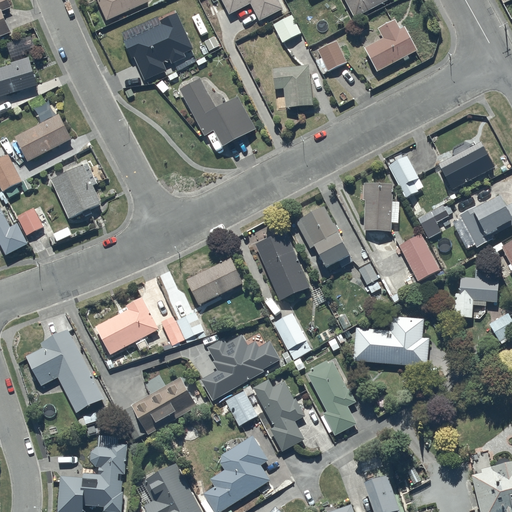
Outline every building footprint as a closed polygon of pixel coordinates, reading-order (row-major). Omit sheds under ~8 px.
[(8,0),(0,0),(0,36),(11,31),(2,10),(11,7),(8,0)] [(149,0),(97,0),(107,20),(150,1),(149,0)] [(196,0),(167,0),(161,3),(166,15),(184,7),(187,14),(200,8),(196,0)] [(279,0),(222,0),(229,14),(251,3),(259,20),(284,8),(279,0)] [(345,0),(355,16),(386,0),(345,0)] [(292,14),(273,24),(283,42),(302,31),(292,14)] [(365,47),(378,71),(403,57),(404,60),(409,57),(408,54),(417,49),(405,26),(400,28),(395,18),(378,27),(383,37),(365,47)] [(185,22),(139,40),(142,46),(129,51),(129,53),(123,56),(133,80),(198,54),(185,22)] [(337,40),(318,49),(321,56),(316,58),(323,74),(347,61),(337,40)] [(12,64),(0,67),(0,96),(37,84),(29,56),(11,62),(12,64)] [(309,64),(273,68),(275,89),(284,88),(286,107),(314,105),(309,64)] [(201,77),(180,89),(205,135),(209,133),(218,150),(258,128),(240,94),(216,106),(201,77)] [(28,161),(72,138),(59,112),(15,136),(28,161)] [(481,141),(439,163),(453,189),(495,167),(481,141)] [(404,148),(386,157),(406,197),(418,190),(413,181),(418,178),(421,184),(429,180),(426,174),(419,177),(404,148)] [(8,154),(0,157),(0,183),(4,190),(22,180),(8,154)] [(84,164),(51,179),(69,218),(84,211),(85,215),(92,212),(90,209),(102,203),(84,164)] [(393,183),(364,182),(364,199),(366,199),(365,229),(391,230),(392,221),(399,222),(399,202),(393,202),(393,183)] [(511,202),(506,206),(500,194),(477,206),(476,205),(460,214),(477,247),(494,239),(490,232),(498,228),(497,226),(509,220),(511,225),(511,202)] [(19,222),(10,226),(0,205),(0,243),(6,255),(29,243),(19,222)] [(325,205),(295,221),(311,248),(315,245),(327,267),(338,260),(341,267),(353,260),(325,205)] [(416,219),(418,218),(428,238),(441,231),(437,222),(450,215),(444,205),(424,215),(421,208),(413,213),(416,219)] [(34,207),(17,216),(26,235),(44,226),(34,207)] [(287,231),(256,243),(280,300),(311,287),(287,231)] [(421,233),(399,245),(417,280),(440,269),(421,233)] [(511,240),(503,245),(502,242),(492,247),(493,250),(495,249),(497,251),(503,248),(511,263),(508,265),(511,270),(511,269),(511,240)] [(231,257),(186,279),(199,304),(243,283),(231,257)] [(370,263),(359,269),(367,285),(368,285),(372,292),(382,287),(378,279),(379,279),(370,263)] [(460,292),(456,292),(454,315),(473,316),(474,299),(499,301),(500,278),(491,278),(492,265),(476,264),(475,277),(461,276),(460,292)] [(148,338),(147,334),(159,328),(142,296),(126,305),(128,309),(96,325),(111,354),(136,340),(141,350),(148,346),(145,340),(148,338)] [(161,322),(173,345),(186,339),(188,344),(205,335),(203,332),(205,331),(195,311),(176,320),(174,316),(161,322)] [(292,312),(274,322),(294,359),(313,349),(292,312)] [(511,318),(508,312),(490,323),(500,340),(503,338),(504,339),(511,334),(511,318)] [(390,330),(356,327),(353,360),(428,366),(429,338),(423,337),(425,319),(392,316),(390,330)] [(42,347),(26,356),(41,386),(58,377),(77,412),(104,398),(68,329),(40,343),(42,347)] [(256,340),(248,345),(242,334),(239,335),(238,333),(225,340),(225,338),(208,347),(215,360),(213,361),(218,370),(201,379),(213,400),(265,371),(264,369),(280,358),(270,341),(260,347),(256,340)] [(323,413),(335,434),(358,423),(348,406),(357,400),(349,387),(348,388),(332,361),(329,363),(327,360),(310,368),(312,371),(308,374),(327,410),(323,413)] [(119,412),(134,440),(148,432),(148,434),(198,406),(181,376),(119,412)] [(268,378),(253,387),(274,427),(270,429),(282,451),(305,439),(295,421),(306,416),(296,397),(294,398),(285,380),(273,387),(268,378)] [(244,390),(226,400),(239,425),(258,415),(244,390)] [(207,511),(220,511),(270,480),(261,465),(269,460),(253,435),(223,455),(221,463),(225,469),(210,478),(215,486),(203,494),(207,499),(201,503),(207,511)] [(57,511),(82,511),(83,504),(104,505),(104,511),(123,511),(123,491),(122,491),(123,473),(126,473),(127,443),(110,443),(110,446),(98,446),(97,446),(97,447),(96,447),(95,447),(95,448),(94,448),(93,449),(92,450),(92,451),(91,452),(91,453),(91,454),(90,455),(90,456),(90,457),(90,458),(90,459),(91,460),(91,461),(92,462),(92,463),(93,464),(94,465),(95,466),(96,466),(99,467),(99,473),(84,473),(83,477),(60,475),(57,511)] [(204,511),(176,461),(143,480),(154,500),(144,505),(148,511),(204,511)] [(482,472),(472,475),(480,511),(511,511),(511,461),(482,469),(482,472)] [(354,511),(351,503),(328,511),(401,511),(387,473),(365,481),(375,511),(354,511)] [(278,487),(274,481),(262,489),(266,496),(278,487)]
